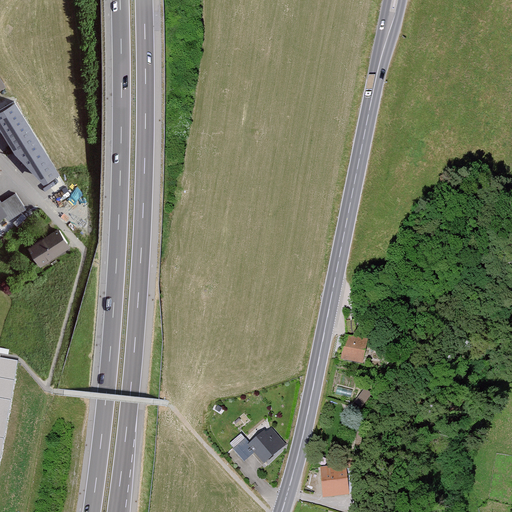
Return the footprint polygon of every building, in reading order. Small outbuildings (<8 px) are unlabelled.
[(59,166),(15,92),(0,101),(0,120),(18,150),(43,175),(59,166)] [(66,247),(54,229),(26,249),(38,267),(66,247)] [(361,341),(341,336),(336,360),(356,365),(361,341)] [(0,455),(16,365),(0,362),(0,455)] [(282,447),(268,430),(263,434),(261,432),(244,445),(260,465),(282,447)] [(339,467),(314,469),(317,499),(342,496),(339,467)]
